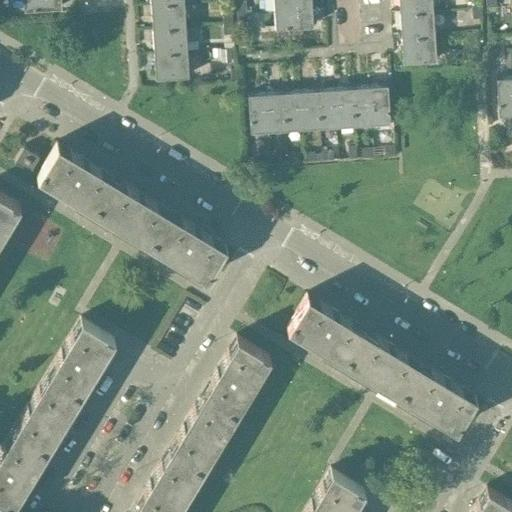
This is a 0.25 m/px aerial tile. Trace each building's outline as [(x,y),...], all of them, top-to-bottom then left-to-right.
[(59,0),(22,0),(23,8),(60,6),(59,0)] [(182,0),(179,0),(150,2),(151,27),(184,24),(182,0)] [(238,0),(235,0),(235,11),(245,10),(244,0),(238,0)] [(309,0),(272,0),(273,8),(310,6),(309,0)] [(430,0),(397,0),(398,11),(431,9),(430,0)] [(310,6),(273,8),(274,26),(311,24),(310,6)] [(481,17),(480,6),(471,7),(472,17),(481,17)] [(431,9),(398,11),(400,36),(433,34),(431,9)] [(245,10),(235,11),(236,21),(246,20),(245,10)] [(222,12),(223,22),(231,21),(230,11),(222,12)] [(231,21),(223,22),(223,33),(232,33),(231,21)] [(184,24),(151,27),(153,51),(185,49),(184,24)] [(475,42),(475,31),(466,32),(467,42),(467,50),(475,49),(475,42)] [(433,34),(400,36),(402,60),(434,58),(433,34)] [(185,49),(153,51),(154,76),(187,74),(185,49)] [(238,68),(235,68),(230,68),(230,79),(239,78),(238,68)] [(497,113),(511,111),(511,74),(495,76),(497,113)] [(386,83),(368,84),(370,121),(388,120),(386,83)] [(368,84),(351,85),(354,122),(370,121),(368,84)] [(351,85),(333,86),(336,123),(354,122),(351,85)] [(333,86),(316,87),(319,125),(336,123),(333,86)] [(316,87),(298,89),(301,126),(319,125),(316,87)] [(298,89),(282,90),(284,127),(301,126),(298,89)] [(282,90),(265,91),(267,128),(284,127),(282,90)] [(249,129),(267,128),(265,91),(247,92),(249,129)] [(56,140),(36,173),(92,207),(112,174),(56,140)] [(38,154),(28,148),(22,144),(13,160),(29,169),(38,154)] [(347,144),(347,157),(355,156),(355,144),(347,144)] [(394,153),(393,145),(382,146),(372,146),(372,155),(383,155),(394,153)] [(372,155),(372,146),(362,147),(362,156),(372,155)] [(332,158),(331,149),(321,150),(321,152),(321,159),(332,158)] [(298,150),(286,151),(287,161),(298,160),(298,150)] [(321,159),(321,152),(314,152),(313,150),(303,151),(303,160),(321,159)] [(280,161),(280,153),(269,153),(269,162),(280,161)] [(257,156),(247,157),(247,166),(258,165),(257,156)] [(168,208),(112,174),(92,207),(148,241),(168,208)] [(0,190),(0,232),(18,202),(0,190)] [(224,242),(168,208),(148,241),(204,275),(224,242)] [(361,325),(305,291),(285,324),(341,358),(361,325)] [(80,315),(45,372),(78,391),(113,335),(80,315)] [(417,358),(361,325),(341,358),(397,391),(417,358)] [(235,333),(215,365),(201,389),(234,409),(268,353),(235,333)] [(474,393),(417,358),(397,391),(454,426),(474,393)] [(45,372),(11,427),(44,447),(78,391),(45,372)] [(201,389),(182,421),(167,445),(200,465),(234,409),(201,389)] [(0,445),(0,496),(10,503),(44,447),(11,427),(0,445)] [(167,445),(148,476),(133,501),(151,511),(171,511),(200,465),(167,445)] [(329,465),(301,511),(346,511),(362,485),(359,484),(329,465)] [(511,511),(511,499),(485,484),(471,508),(467,511),(511,511)] [(151,511),(133,501),(126,511),(151,511)]
